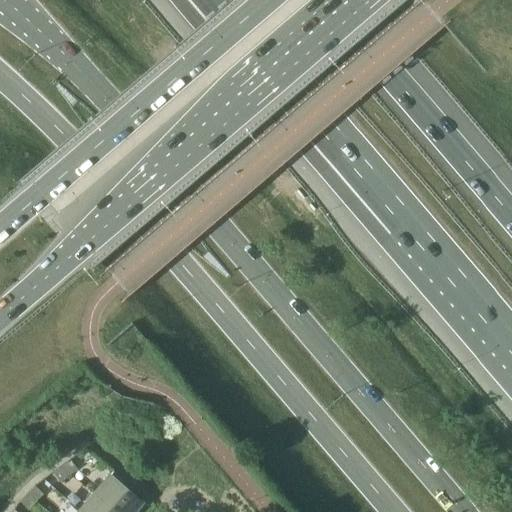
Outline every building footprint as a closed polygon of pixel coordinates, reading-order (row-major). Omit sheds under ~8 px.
[(70,459),(61,465),(68,475),(77,469),(70,459)] [(59,481),(68,475),(61,465),(52,472),(59,481)] [(94,493),(115,511),(131,511),(139,503),(128,493),(133,487),(113,470),(109,476),(94,493)] [(35,485),(27,493),(36,501),(43,493),(35,485)] [(28,509),(36,501),(27,493),(20,501),(28,509)] [(115,511),(94,493),(80,510),(82,511),(115,511)]
